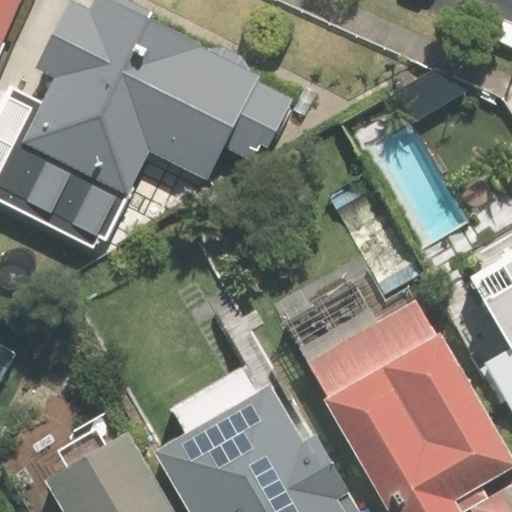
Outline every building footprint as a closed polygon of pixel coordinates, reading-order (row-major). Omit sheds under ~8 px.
[(0,0),(0,45),(20,0),(0,0)] [(253,75),(93,0),(59,0),(25,72),(50,84),(4,183),(69,214),(72,209),(99,222),(111,198),(121,203),(143,155),(202,183),(253,75)] [(511,230),(463,259),(472,275),(456,285),(498,356),(475,369),(511,431),(511,230)] [(455,511),(451,504),(511,471),(511,466),(421,298),(300,363),(380,511),(455,511)] [(298,443),(268,390),(147,461),(176,511),(359,511),(313,434),(298,443)] [(171,511),(127,434),(36,486),(50,511),(171,511)] [(511,511),(511,482),(463,510),(464,511),(511,511)]
